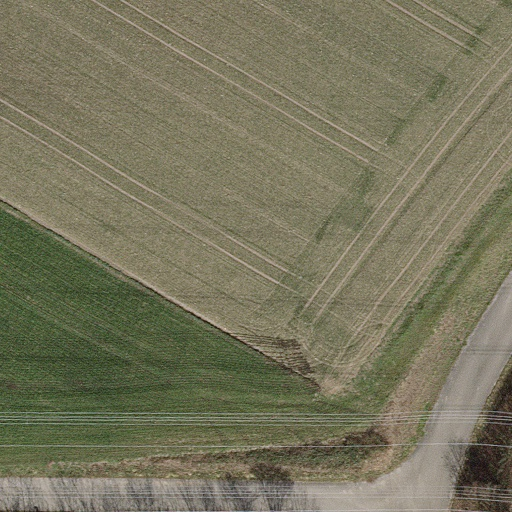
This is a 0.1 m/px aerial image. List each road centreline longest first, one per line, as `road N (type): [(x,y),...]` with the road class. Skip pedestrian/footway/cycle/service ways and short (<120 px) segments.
road 1 (track): [(0,494),(416,506)]
road 2 (track): [(416,506),(511,313)]
